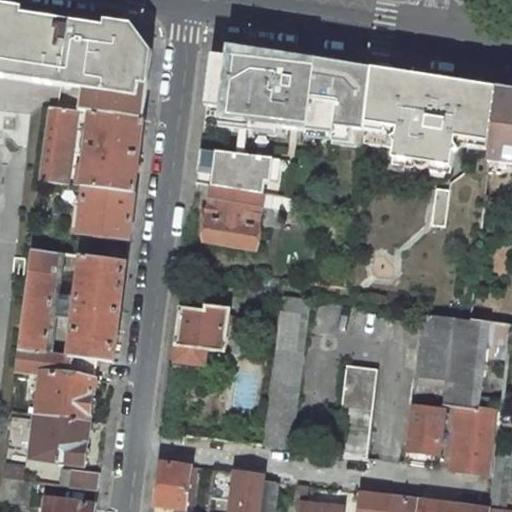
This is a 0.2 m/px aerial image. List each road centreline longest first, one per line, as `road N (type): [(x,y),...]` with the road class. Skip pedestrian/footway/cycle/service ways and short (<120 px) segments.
road 1 (residential): [(133,449),(187,0)]
road 2 (residential): [(133,449),(480,494)]
road 3 (secondary): [(429,18),(310,0)]
